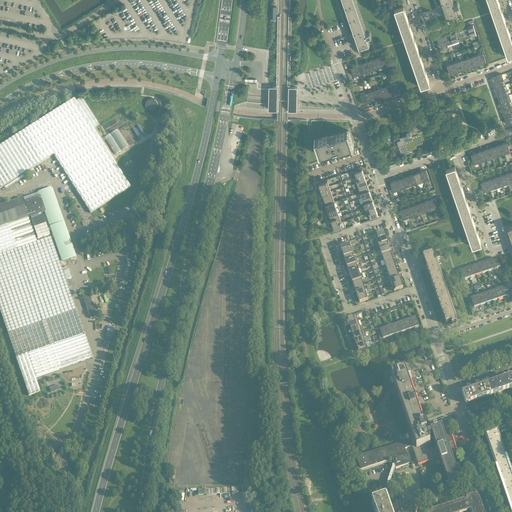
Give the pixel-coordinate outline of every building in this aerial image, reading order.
[(365,34),(353,0),(342,0),(356,38),(354,39),(355,42),(357,41),(359,48),(369,44),(367,38),(371,37),(370,32),(365,34)] [(453,4),(451,0),(440,0),(444,8),(442,9),(443,12),(445,11),(447,18),(457,14),(455,8),(459,7),(457,2),(453,4)] [(487,0),(492,11),(496,9),(501,8),(498,1),(499,1),(499,0),(487,0)] [(394,9),(400,25),(409,22),(406,15),(407,15),(407,13),(406,13),(403,6),(394,9)] [(501,8),(496,9),(492,11),(497,26),(501,25),(506,23),(504,16),(505,16),(504,14),(503,14),(501,8)] [(409,22),(400,25),(405,40),(414,37),(412,31),(413,30),(412,28),(411,29),(409,22)] [(506,23),(501,25),(497,26),(502,41),(511,38),(509,32),(510,32),(509,29),(508,30),(506,23)] [(473,25),(467,27),(470,36),(476,34),(473,25)] [(467,27),(461,29),(464,38),(470,36),(467,27)] [(461,29),(455,31),(458,40),(464,38),(461,29)] [(455,31),(449,33),(452,42),(458,40),(455,31)] [(449,33),(443,35),(446,44),(452,42),(449,33)] [(440,46),(446,44),(443,35),(437,37),(440,46)] [(414,37),(405,40),(410,56),(419,53),(417,46),(418,46),(417,44),(416,44),(414,37)] [(511,40),(511,38),(502,41),(507,57),(511,55),(511,40)] [(424,68),(422,62),(423,61),(422,59),(421,59),(419,53),(410,56),(415,71),(424,68)] [(483,53),(476,55),(479,64),(486,62),(483,53)] [(387,55),(381,57),(384,66),(390,64),(387,55)] [(476,55),(470,57),(473,66),(479,64),(476,55)] [(381,57),(375,59),(378,68),(384,66),(381,57)] [(470,57),(465,59),(468,68),(473,66),(470,57)] [(375,59),(369,61),(372,70),(378,68),(375,59)] [(465,59),(459,61),(462,70),(468,68),(465,59)] [(369,61),(363,63),(366,72),(372,70),(369,61)] [(459,61),(453,63),(456,72),(462,70),(459,61)] [(363,63),(356,65),(359,74),(366,72),(363,63)] [(450,74),(456,72),(453,63),(447,65),(450,74)] [(354,76),(359,74),(356,65),(351,67),(354,76)] [(424,68),(415,71),(421,87),(424,86),(430,84),(427,77),(428,77),(428,74),(427,75),(424,68)] [(502,74),(491,77),(493,83),(504,79),(502,74)] [(504,79),(493,83),(495,88),(505,84),(504,79)] [(396,83),(390,85),(393,94),(399,92),(396,83)] [(505,84),(495,88),(496,93),(507,89),(505,84)] [(390,85),(384,87),(387,96),(393,94),(390,85)] [(384,87),(378,89),(381,98),(387,96),(384,87)] [(378,89),(372,91),(375,100),(381,98),(378,89)] [(507,89),(496,93),(498,98),(509,94),(507,89)] [(372,91),(366,93),(369,102),(375,100),(372,91)] [(366,93),(360,95),(363,104),(369,102),(366,93)] [(509,94),(498,98),(500,103),(511,99),(509,94)] [(74,98),(0,145),(0,187),(53,155),(94,129),(99,126),(82,98),(76,102),(74,98)] [(157,106),(157,105),(157,103),(155,101),(153,99),(151,99),(148,99),(146,101),(145,103),(144,105),(144,107),(146,110),(148,111),(150,112),(153,112),(155,110),(157,108),(157,106)] [(511,103),(511,99),(500,103),(502,108),(511,104),(511,103)] [(511,104),(502,108),(503,113),(511,110),(511,104)] [(511,110),(503,113),(505,118),(511,116),(511,110)] [(429,138),(424,123),(420,125),(417,126),(413,127),(414,130),(411,131),(415,145),(423,142),(422,140),(429,138)] [(94,129),(53,155),(90,213),(131,187),(94,129)] [(328,135),(314,140),(316,147),(318,147),(320,153),(329,151),(333,149),(338,147),(339,150),(354,145),(349,130),(329,137),(329,136),(328,135)] [(416,147),(415,145),(411,131),(410,130),(406,132),(407,135),(404,136),(409,150),(416,147)] [(409,152),(409,150),(404,136),(404,135),(399,137),(400,140),(397,141),(397,140),(402,155),(409,152)] [(507,142),(501,144),(504,153),(510,151),(507,142)] [(501,144),(495,146),(498,155),(504,153),(501,144)] [(498,155),(495,146),(489,148),(493,160),(494,160),(493,157),(498,155)] [(493,160),(489,148),(483,150),(486,159),(491,158),(492,160),(493,160)] [(483,150),(477,152),(480,161),(486,159),(483,150)] [(477,152),(471,154),(474,163),(480,161),(477,152)] [(460,182),(458,175),(459,175),(458,173),(457,173),(455,166),(446,169),(451,185),(460,182)] [(364,174),(362,169),(351,172),(353,178),(355,177),(364,174)] [(429,179),(426,170),(420,172),(423,181),(424,184),(427,183),(426,180),(429,179)] [(423,181),(420,172),(414,174),(417,183),(423,181)] [(365,179),(364,174),(355,177),(357,182),(365,179)] [(417,183),(414,174),(408,176),(411,185),(417,183)] [(504,174),(498,176),(501,185),(507,183),(504,174)] [(411,185),(408,176),(402,178),(405,187),(411,185)] [(498,176),(492,178),(495,187),(501,185),(498,176)] [(405,187),(402,178),(396,180),(399,189),(405,187)] [(492,178),(486,180),(489,189),(495,187),(492,178)] [(367,184),(365,179),(357,182),(358,187),(367,184)] [(329,186),(327,180),(318,183),(320,189),(329,186)] [(399,189),(396,180),(390,182),(393,191),(399,189)] [(486,180),(480,182),(484,191),(489,189),(486,180)] [(465,197),(463,191),(464,190),(463,188),(462,188),(460,182),(451,185),(456,200),(465,197)] [(369,189),(367,184),(358,187),(356,188),(358,193),(360,192),(369,189)] [(331,191),(329,186),(320,189),(322,194),(331,191)] [(39,192),(40,195),(46,211),(63,261),(67,260),(70,259),(74,257),(50,188),(39,192)] [(371,194),(369,189),(360,192),(362,197),(371,194)] [(333,196),(331,191),(322,194),(324,199),(333,196)] [(0,311),(16,357),(15,358),(28,396),(40,392),(37,382),(35,378),(62,369),(54,345),(84,334),(50,237),(36,242),(28,218),(30,217),(30,220),(39,217),(38,214),(42,213),(44,212),(46,211),(40,195),(39,192),(23,198),(24,201),(26,207),(24,208),(20,198),(16,200),(12,201),(6,203),(0,205),(0,311)] [(372,199),(371,194),(362,197),(364,202),(372,199)] [(334,201),(333,196),(324,199),(326,204),(334,201)] [(465,197),(456,200),(462,216),(471,213),(468,206),(469,206),(469,203),(468,204),(465,197)] [(439,207),(436,198),(429,200),(432,209),(439,207)] [(374,205),(372,199),(364,202),(365,208),(374,205)] [(432,209),(429,200),(423,202),(426,211),(432,209)] [(336,206),(334,201),(326,204),(327,209),(336,206)] [(426,211),(423,202),(417,204),(421,213),(426,211)] [(107,204),(99,209),(103,214),(110,209),(107,204)] [(421,213),(417,204),(412,206),(415,215),(421,213)] [(376,210),(374,205),(365,208),(367,213),(376,210)] [(338,211),(336,206),(327,209),(329,214),(338,211)] [(415,215),(412,206),(406,208),(409,217),(415,215)] [(409,217),(406,208),(400,210),(403,219),(409,217)] [(378,215),(376,210),(367,213),(369,218),(378,215)] [(340,216),(338,211),(329,214),(331,219),(340,216)] [(471,213),(462,216),(467,231),(471,230),(476,228),(474,221),(475,221),(474,219),(473,219),(471,213)] [(39,217),(30,220),(37,239),(49,235),(42,215),(39,217)] [(341,221),(340,216),(331,219),(333,224),(341,221)] [(343,227),(341,221),(333,224),(334,230),(343,227)] [(476,228),(471,230),(467,231),(472,247),(481,244),(479,237),(480,236),(479,234),(478,234),(476,228)] [(374,241),(385,237),(383,232),(372,236),(374,241)] [(387,242),(385,237),(374,241),(376,246),(378,245),(387,242)] [(389,247),(387,242),(378,245),(380,250),(389,247)] [(353,248),(351,243),(340,247),(342,252),(351,249),(353,248)] [(391,252),(389,247),(380,250),(382,255),(391,252)] [(352,254),(351,249),(342,252),(344,257),(352,254)] [(392,258),(391,252),(382,255),(384,261),(392,258)] [(455,320),(437,265),(441,264),(439,257),(435,259),(432,253),(422,256),(425,263),(423,263),(424,266),(426,266),(446,324),(451,322),(452,324),(456,323),(455,320)] [(354,259),(352,254),(344,257),(345,262),(354,259)] [(358,263),(356,258),(354,259),(345,262),(347,267),(356,264),(358,263)] [(394,263),(392,258),(384,261),(385,266),(394,263)] [(500,267),(497,258),(491,261),(495,271),(495,269),(500,267)] [(495,271),(491,261),(485,263),(488,272),(493,270),(494,271),(495,271)] [(396,268),(394,263),(385,266),(387,271),(396,268)] [(485,263),(479,265),(482,274),(488,272),(485,263)] [(358,269),(356,264),(347,267),(349,272),(358,269)] [(479,265),(473,267),(476,276),(482,274),(479,265)] [(473,267),(467,269),(470,278),(476,276),(473,267)] [(398,273),(396,268),(387,271),(389,276),(398,273)] [(359,275),(358,269),(349,272),(351,278),(359,275)] [(467,269),(461,271),(464,280),(470,278),(467,269)] [(399,278),(398,273),(389,276),(391,281),(399,278)] [(361,280),(359,275),(351,278),(352,283),(361,280)] [(401,283),(399,278),(391,281),(392,286),(401,283)] [(363,285),(361,280),(352,283),(354,288),(363,285)] [(403,288),(401,283),(392,286),(394,291),(403,288)] [(365,290),(363,285),(354,288),(356,293),(365,290)] [(507,286),(500,289),(504,298),(510,295),(507,286)] [(500,289),(495,290),(498,299),(504,298),(500,289)] [(366,295),(365,290),(356,293),(358,298),(366,295)] [(495,290),(489,293),(492,302),(498,299),(495,290)] [(489,293),(483,295),(486,304),(492,302),(489,293)] [(82,296),(90,319),(96,317),(88,294),(82,296)] [(368,300),(366,295),(358,298),(359,303),(368,300)] [(483,295),(477,297),(480,306),(486,304),(483,295)] [(477,297),(471,299),(474,308),(480,306),(477,297)] [(358,315),(356,316),(347,319),(349,325),(358,322),(360,321),(358,315)] [(419,326),(416,317),(409,320),(412,329),(419,326)] [(412,329),(409,320),(403,322),(406,331),(412,329)] [(360,327),(358,322),(349,325),(351,330),(360,327)] [(406,331),(403,322),(397,324),(401,333),(406,331)] [(401,333),(397,324),(392,326),(395,335),(401,333)] [(395,335),(392,326),(386,328),(389,337),(395,335)] [(362,332),(360,327),(351,330),(353,335),(362,332)] [(389,337),(386,328),(380,330),(383,339),(389,337)] [(366,337),(364,332),(362,332),(353,335),(355,341),(363,338),(366,337)] [(365,343),(363,338),(355,341),(357,346),(365,343)] [(367,349),(365,343),(357,346),(358,352),(367,349)] [(410,464),(406,452),(405,449),(412,447),(418,465),(440,458),(445,472),(443,473),(447,485),(458,481),(457,479),(460,478),(459,475),(461,474),(459,468),(456,468),(451,454),(457,452),(444,414),(428,419),(425,411),(422,412),(411,379),(408,372),(406,373),(405,370),(391,375),(397,393),(395,394),(408,431),(410,430),(411,433),(407,434),(401,436),(403,442),(349,460),(352,467),(356,466),(358,472),(393,460),(394,464),(395,468),(396,469),(410,464)] [(511,379),(511,376),(494,382),(498,392),(511,387),(511,379)] [(494,382),(478,388),(482,398),(498,392),(494,382)] [(259,412),(260,383),(252,383),(252,412),(259,412)] [(462,393),(465,404),(482,398),(478,388),(462,393)] [(492,452),(496,451),(502,449),(497,432),(486,436),(492,452)] [(76,448),(88,444),(86,440),(74,444),(76,448)] [(502,449),(496,451),(492,452),(497,469),(508,465),(502,449)] [(56,456),(59,467),(67,464),(64,458),(70,456),(69,452),(56,456)] [(395,468),(394,464),(391,465),(392,466),(381,501),(384,500),(394,469),(395,468)] [(511,481),(511,477),(508,465),(497,469),(503,485),(507,483),(511,481)] [(424,469),(420,470),(425,485),(429,483),(428,480),(424,469)] [(511,481),(507,483),(503,485),(508,501),(511,500),(511,481)] [(464,500),(463,499),(425,511),(463,511),(467,511),(467,509),(470,508),(471,511),(482,511),(481,507),(482,506),(478,493),(466,497),(466,498),(466,500),(464,500)] [(378,502),(372,504),(375,511),(390,511),(387,503),(387,502),(386,499),(385,499),(382,501),(381,501),(380,501),(378,502)]
